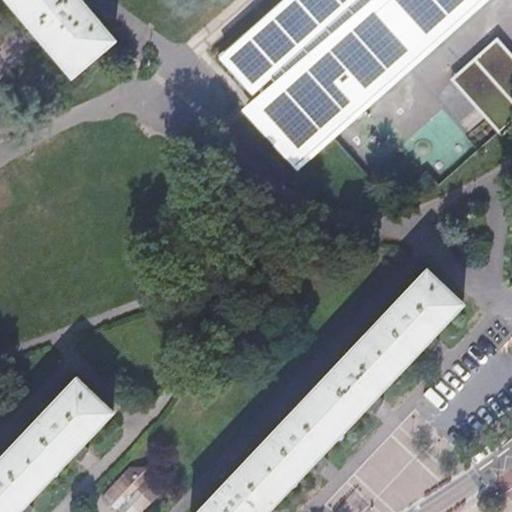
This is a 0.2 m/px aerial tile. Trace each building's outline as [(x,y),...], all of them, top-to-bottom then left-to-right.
[(79,0),(7,0),(33,29),(29,33),(38,49),(44,44),(72,76),(115,41),(79,0)] [(257,101),(246,112),(295,166),(330,135),(479,0),(283,0),(218,56),(232,71),(235,68),(236,68),(247,80),(257,91),(271,79),(276,85),(257,101)] [(511,55),(496,38),(449,80),(500,137),(511,126),(511,55)] [(427,272),(194,511),(266,511),(309,467),(314,472),(320,467),(325,461),(319,455),(364,409),(369,413),(375,407),(381,401),(375,396),(420,349),(425,353),(430,348),(436,342),(430,337),(461,305),(427,272)] [(113,412),(77,379),(0,460),(0,511),(29,511),(32,510),(26,504),(71,457),(75,460),(82,455),(88,450),(82,445),(113,412)] [(161,479),(150,469),(133,469),(103,498),(117,511),(145,511),(161,496),(161,479)]
